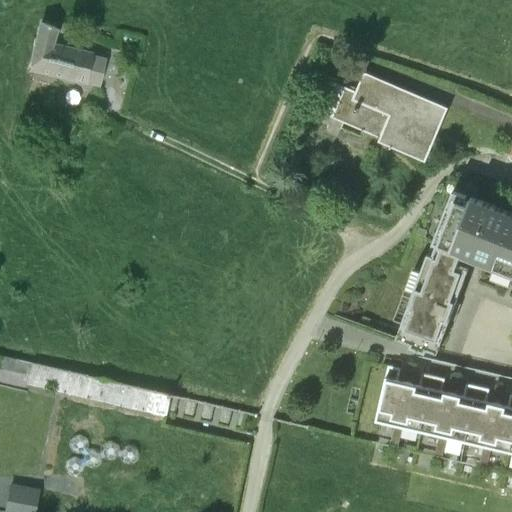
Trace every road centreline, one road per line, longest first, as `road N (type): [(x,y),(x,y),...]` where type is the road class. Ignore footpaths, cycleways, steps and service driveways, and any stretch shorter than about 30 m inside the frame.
road 1 (track): [(254,185),(118,118)]
road 2 (track): [(386,245),(254,185)]
